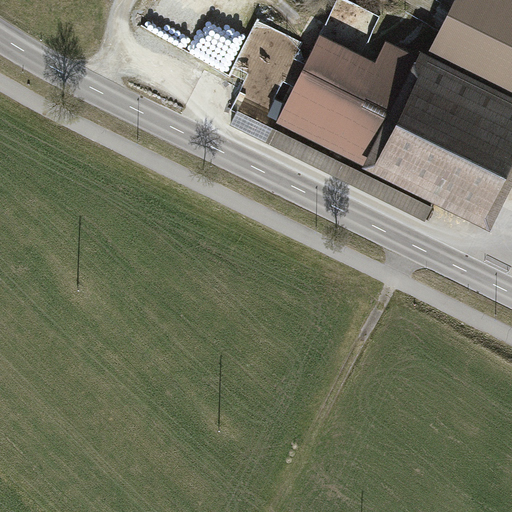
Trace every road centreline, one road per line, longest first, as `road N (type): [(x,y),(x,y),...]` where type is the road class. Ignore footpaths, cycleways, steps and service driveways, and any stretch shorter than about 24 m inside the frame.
road 1 (secondary): [(0,35),(98,93),(511,295)]
road 2 (track): [(412,245),(308,455)]
